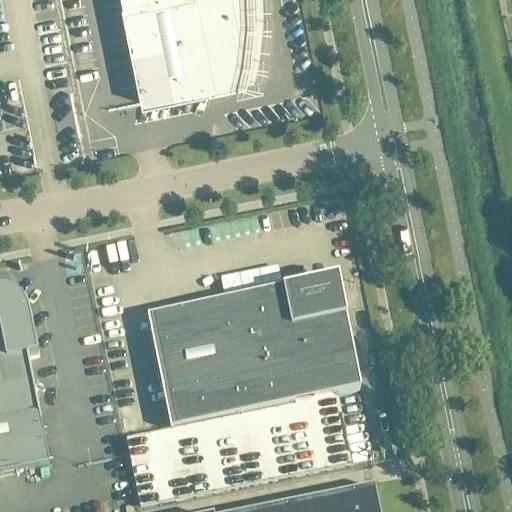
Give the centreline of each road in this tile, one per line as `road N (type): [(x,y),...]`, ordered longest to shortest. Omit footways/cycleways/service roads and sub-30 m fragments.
road 1 (unclassified): [(0,222),(391,142)]
road 2 (tertiary): [(468,511),(391,142)]
road 3 (tertiary): [(391,142),(361,0)]
